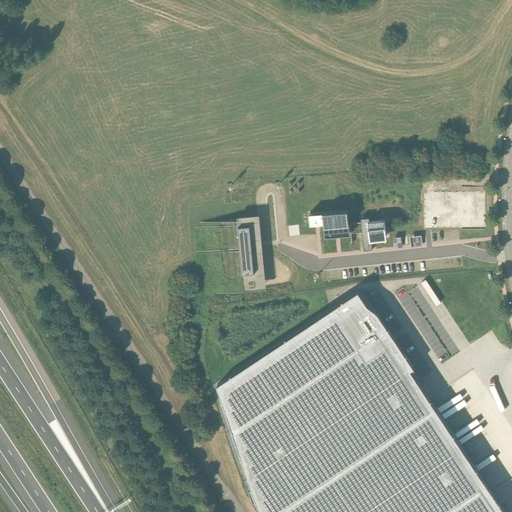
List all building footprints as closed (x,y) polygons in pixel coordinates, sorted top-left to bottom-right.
[(324,227),(325,232),(350,230),(349,223),(348,210),(337,211),(323,212),(324,223),(324,227)] [(309,213),(311,224),(324,223),(323,212),(309,213)] [(361,222),(349,223),(350,230),(350,234),(351,234),(362,233),(363,243),(364,251),(365,251),(365,247),(371,247),(371,250),(372,250),(371,242),(374,241),(387,240),(386,237),(386,233),(386,231),(385,220),(370,221),(369,217),(361,218),(361,222)] [(244,279),(262,277),(259,248),(258,241),(256,218),(228,221),(234,280),(244,279)] [(359,290),(217,384),(246,468),(247,474),(261,511),(505,511),(493,493),(492,490),(430,399),(430,398),(411,369),(414,367),(388,327),(384,329),(368,304),(359,290)]
